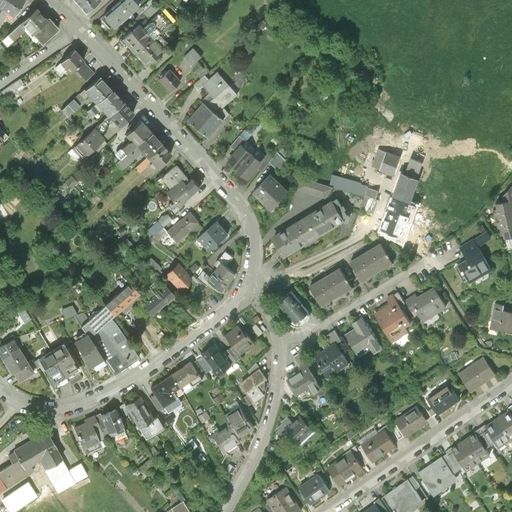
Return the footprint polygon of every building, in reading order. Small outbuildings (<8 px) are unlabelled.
[(6,0),(0,9),(0,22),(0,23),(3,19),(5,21),(8,18),(5,16),(6,15),(7,11),(14,15),(23,0),(6,0)] [(73,0),(85,13),(98,0),(73,0)] [(132,10),(122,0),(119,0),(112,6),(123,18),(132,10)] [(139,0),(122,0),(132,10),(141,2),(139,0)] [(48,16),(37,5),(21,20),(25,25),(32,32),(48,16)] [(123,18),(112,6),(104,14),(106,16),(104,19),(110,26),(113,23),(115,25),(123,18)] [(141,21),(120,39),(124,44),(126,41),(136,53),(160,32),(173,21),(162,8),(144,24),(141,21)] [(50,15),(48,16),(32,32),(43,43),(60,27),(50,15)] [(25,29),(25,25),(21,20),(8,32),(14,39),(25,29)] [(17,42),(14,39),(8,32),(0,39),(0,40),(8,50),(17,42)] [(160,32),(136,53),(147,65),(165,49),(162,45),(168,40),(160,32)] [(171,50),(175,55),(185,47),(180,42),(171,50)] [(194,46),(184,56),(192,65),(198,60),(202,55),(194,46)] [(84,59),(74,49),(60,62),(69,72),(74,68),(83,60),(84,59)] [(94,72),(83,60),(74,68),(86,80),(94,72)] [(193,68),(202,78),(206,74),(210,70),(206,66),(207,65),(202,60),(200,62),(193,67),(193,68)] [(170,69),(159,79),(169,91),(181,81),(170,69)] [(210,79),(204,84),(215,97),(224,106),(239,92),(219,71),(210,79)] [(97,101),(113,86),(101,73),(85,88),(91,94),(97,101)] [(199,88),(204,84),(210,79),(206,74),(202,78),(195,83),(199,88)] [(21,78),(1,91),(6,98),(17,91),(16,89),(24,83),(21,78)] [(341,84),(337,81),(333,85),(337,89),(341,84)] [(101,108),(107,115),(125,99),(113,86),(97,101),(85,112),(90,117),(101,108)] [(91,94),(85,88),(84,87),(74,96),(80,104),(91,94)] [(361,99),(374,107),(380,98),(367,89),(361,99)] [(80,104),(74,96),(67,102),(68,103),(75,112),(82,106),(80,104)] [(224,106),(215,97),(209,103),(226,117),(230,112),(224,106)] [(135,110),(125,99),(107,115),(105,117),(110,122),(113,118),(119,125),(135,110)] [(209,103),(205,100),(189,119),(210,136),(226,117),(209,103)] [(75,112),(68,103),(62,108),(69,117),(75,112)] [(106,133),(110,122),(105,117),(96,125),(102,132),(106,133)] [(127,151),(137,142),(153,128),(143,117),(126,132),(130,137),(132,135),(134,138),(129,140),(122,146),(127,151)] [(105,138),(95,126),(72,148),(82,159),(93,149),(104,139),(105,138)] [(0,127),(0,131),(4,135),(2,137),(5,140),(9,136),(0,127)] [(143,149),(148,155),(164,140),(153,128),(137,142),(127,151),(118,160),(123,167),(143,149)] [(231,145),(236,150),(243,141),(246,138),(241,134),(231,145)] [(107,143),(104,139),(93,149),(96,153),(107,143)] [(154,169),(173,151),(164,140),(148,155),(135,167),(140,172),(147,165),(146,164),(152,159),(154,161),(150,164),(154,169)] [(254,150),(243,141),(236,150),(229,159),(239,168),(254,150)] [(275,155),(270,161),(278,169),(288,159),(286,157),(289,151),(283,145),(279,150),(275,155)] [(372,167),(393,175),(400,157),(378,149),(372,167)] [(254,150),(239,168),(250,177),(258,166),(265,159),(254,150)] [(270,152),(265,159),(258,166),(263,170),(270,161),(275,155),(270,152)] [(422,163),(411,158),(405,174),(416,178),(422,163)] [(171,188),(183,178),(187,175),(177,163),(161,177),(171,188)] [(43,174),(37,167),(30,174),(36,180),(43,174)] [(291,187),(274,171),(255,190),(274,207),(286,195),(285,193),(291,187)] [(401,172),(394,196),(410,202),(418,179),(416,178),(405,174),(401,172)] [(369,184),(362,182),(363,181),(333,173),(330,184),(334,186),(366,195),(368,187),(369,184)] [(77,181),(72,175),(65,181),(70,187),(77,181)] [(330,184),(305,176),(297,187),(327,196),(334,186),(330,184)] [(52,190),(41,178),(37,181),(48,193),(52,190)] [(167,192),(179,206),(195,192),(194,191),(196,189),(192,184),(189,186),(183,178),(171,188),(167,192)] [(496,208),(492,209),(493,216),(511,211),(511,185),(501,198),(502,201),(494,203),(496,208)] [(378,190),(368,187),(366,195),(377,198),(378,190)] [(340,193),(336,196),(349,217),(346,218),(350,219),(352,218),(353,212),(353,210),(350,210),(348,206),(350,205),(347,200),(345,201),(340,193)] [(366,195),(361,209),(374,213),(379,199),(377,198),(366,195)] [(336,196),(305,215),(318,236),(346,218),(349,217),(336,196)] [(410,202),(394,196),(383,228),(402,234),(405,225),(402,224),(410,202)] [(200,220),(191,210),(167,230),(168,232),(176,241),(191,229),(198,222),(200,220)] [(511,211),(493,216),(496,228),(500,227),(511,224),(511,211)] [(153,235),(164,227),(172,219),(168,213),(161,215),(158,221),(147,231),(153,235)] [(125,214),(117,220),(120,224),(128,218),(125,214)] [(287,255),(318,236),(305,215),(274,234),(287,255)] [(231,231),(219,218),(199,236),(211,249),(231,231)] [(138,225),(134,221),(129,226),(133,230),(138,225)] [(202,226),(198,222),(191,229),(194,233),(202,226)] [(478,226),(481,232),(486,229),(482,223),(478,226)] [(511,224),(500,227),(501,231),(502,231),(507,251),(511,249),(511,224)] [(159,240),(168,232),(167,230),(164,227),(153,235),(159,240)] [(473,237),(479,246),(490,236),(486,229),(481,232),(473,237)] [(492,268),(479,246),(473,237),(459,245),(466,257),(457,262),(469,282),(492,268)] [(396,260),(383,240),(352,259),(365,279),(396,260)] [(421,249),(418,253),(422,256),(424,253),(433,247),(429,243),(421,249)] [(219,259),(226,265),(233,256),(226,250),(219,259)] [(226,265),(219,259),(216,263),(219,265),(215,270),(230,281),(236,273),(226,265)] [(194,277),(179,261),(166,273),(182,289),(194,277)] [(76,270),(69,262),(65,265),(72,273),(76,270)] [(200,266),(196,262),(191,267),(195,271),(200,266)] [(355,284),(342,264),(311,284),(323,304),(355,284)] [(121,273),(125,278),(130,274),(126,268),(121,273)] [(208,280),(212,275),(204,269),(197,277),(207,285),(210,281),(208,280)] [(223,291),(230,281),(215,270),(212,275),(208,280),(210,281),(223,291)] [(116,278),(124,286),(128,282),(125,278),(121,273),(117,276),(116,278)] [(124,286),(105,303),(106,304),(116,314),(140,292),(129,281),(128,282),(124,286)] [(176,294),(167,284),(160,289),(159,287),(154,291),(152,289),(146,294),(150,299),(144,304),(153,314),(176,294)] [(449,306),(435,284),(419,295),(417,291),(406,298),(414,310),(417,308),(425,321),(449,306)] [(309,310),(292,290),(279,301),(293,318),(291,320),(293,322),(297,323),(301,323),(304,322),(307,320),(309,317),(310,314),(309,310)] [(400,290),(395,293),(402,305),(407,301),(400,290)] [(386,297),(390,302),(375,312),(394,340),(410,329),(407,324),(413,320),(402,305),(395,293),(394,292),(386,297)] [(503,304),(494,303),(489,331),(498,332),(498,329),(506,330),(505,333),(511,334),(511,310),(502,309),(503,304)] [(65,319),(75,315),(78,314),(73,304),(62,308),(65,319)] [(112,318),(116,314),(106,304),(89,319),(81,325),(87,332),(90,337),(112,318)] [(20,314),(25,323),(31,319),(26,311),(20,314)] [(81,325),(89,319),(83,311),(78,314),(75,315),(81,325)] [(369,322),(363,314),(354,320),(357,325),(346,332),(357,349),(372,340),(377,347),(384,342),(370,322),(369,322)] [(116,322),(112,318),(90,337),(103,358),(115,374),(140,356),(116,322)] [(248,333),(240,323),(225,333),(234,345),(241,354),(257,342),(249,332),(248,333)] [(263,332),(256,324),(252,327),(259,336),(263,332)] [(326,335),(331,343),(337,339),(338,341),(343,338),(336,328),(326,335)] [(90,337),(87,332),(74,340),(91,366),(94,364),(103,358),(90,337)] [(28,333),(19,336),(21,342),(30,339),(28,333)] [(0,345),(0,354),(2,357),(19,345),(14,336),(0,345)] [(338,341),(337,339),(331,343),(316,353),(331,375),(352,361),(338,341)] [(216,341),(209,346),(227,369),(234,363),(225,352),(216,341)] [(52,349),(67,374),(79,367),(64,342),(52,349)] [(29,361),(19,345),(2,357),(12,373),(14,371),(29,361)] [(234,345),(225,352),(234,363),(243,357),(241,354),(234,345)] [(220,374),(227,369),(209,346),(202,352),(220,374)] [(294,356),(300,364),(308,359),(309,361),(312,359),(305,348),(294,356)] [(52,349),(39,357),(54,382),(67,374),(52,349)] [(496,376),(483,357),(458,375),(471,393),(496,376)] [(103,358),(94,364),(98,370),(93,374),(99,384),(115,374),(103,358)] [(198,359),(193,362),(200,372),(205,368),(198,359)] [(309,361),(308,359),(300,364),(301,367),(287,376),(299,394),(311,386),(314,391),(324,385),(309,361)] [(192,360),(171,374),(180,386),(191,379),(194,383),(203,377),(200,372),(193,362),(192,360)] [(29,361),(14,371),(19,380),(35,370),(29,361)] [(269,376),(261,366),(241,382),(256,401),(267,392),(260,383),(269,376)] [(67,374),(54,382),(57,387),(68,380),(71,384),(82,377),(79,367),(67,374)] [(180,386),(171,374),(151,388),(155,393),(164,406),(177,397),(173,391),(180,386)] [(462,400),(450,382),(428,398),(431,402),(438,412),(440,415),(462,400)] [(159,410),(164,406),(155,393),(150,397),(159,410)] [(254,401),(248,394),(244,398),(249,405),(254,401)] [(141,395),(133,399),(148,423),(155,418),(141,395)] [(148,423),(133,399),(125,404),(139,428),(141,427),(148,423)] [(420,409),(428,419),(438,412),(431,402),(420,409)] [(420,409),(417,404),(395,419),(407,437),(429,422),(428,419),(420,409)] [(255,428),(240,405),(225,416),(230,423),(240,438),(255,428)] [(126,428),(117,408),(102,415),(100,413),(96,415),(105,433),(109,431),(111,435),(126,428)] [(511,414),(508,408),(496,416),(511,438),(511,437),(511,414)] [(207,411),(198,417),(203,423),(211,418),(207,411)] [(84,418),(84,421),(74,426),(84,448),(86,448),(88,452),(102,446),(99,440),(106,436),(105,433),(96,415),(96,413),(84,418)] [(315,428),(301,413),(287,427),(301,442),(315,428)] [(369,419),(373,425),(382,419),(377,413),(369,419)] [(159,416),(155,418),(148,423),(153,433),(165,427),(159,416)] [(511,438),(496,416),(484,425),(495,440),(499,446),(511,438)] [(148,423),(141,427),(147,437),(153,433),(148,423)] [(230,423),(213,434),(214,435),(219,443),(226,453),(242,442),(240,438),(230,423)] [(386,430),(395,442),(404,436),(395,424),(386,430)] [(485,447),(495,440),(484,425),(474,431),(485,447)] [(360,432),(356,426),(347,433),(350,438),(360,432)] [(386,430),(385,428),(362,444),(374,461),(397,445),(395,442),(386,430)] [(485,447),(474,431),(463,438),(478,461),(490,454),(485,447)] [(44,468),(62,458),(49,433),(37,440),(35,436),(13,449),(14,451),(25,468),(36,462),(40,459),(44,468)] [(216,445),(219,443),(214,435),(211,437),(216,445)] [(478,461),(463,438),(450,447),(463,465),(466,470),(478,461)] [(198,447),(192,439),(186,444),(192,452),(198,447)] [(157,452),(153,447),(148,452),(152,456),(157,452)] [(463,465),(450,447),(445,450),(447,452),(458,469),(463,465)] [(366,469),(353,449),(328,465),(333,473),(340,483),(341,486),(366,469)] [(25,468),(14,451),(8,455),(12,462),(0,469),(0,491),(34,470),(32,466),(37,463),(36,462),(25,468)] [(458,469),(447,452),(442,455),(454,473),(459,470),(458,469)] [(206,459),(202,453),(196,458),(201,463),(206,459)] [(454,473),(442,455),(416,472),(432,495),(457,478),(454,473)] [(69,469),(62,458),(44,468),(57,491),(88,474),(81,462),(69,469)] [(236,467),(230,464),(227,469),(233,473),(236,467)] [(201,468),(196,472),(200,477),(205,474),(201,468)] [(330,490),(318,473),(300,486),(310,500),(312,503),(330,490)] [(335,486),(340,483),(333,473),(328,477),(335,486)] [(412,474),(407,477),(415,488),(419,484),(412,474)] [(415,488),(407,477),(384,494),(396,511),(406,511),(423,501),(415,488)] [(10,511),(38,495),(28,480),(1,498),(9,511),(10,511)] [(298,511),(303,509),(287,486),(267,499),(269,502),(276,511),(298,511)] [(306,504),(310,500),(300,486),(295,489),(306,504)] [(374,500),(375,501),(382,511),(386,507),(378,496),(374,500)] [(193,511),(185,499),(172,507),(175,511),(193,511)] [(375,501),(364,509),(365,511),(382,511),(375,501)] [(276,511),(269,502),(264,505),(268,511),(276,511)]
